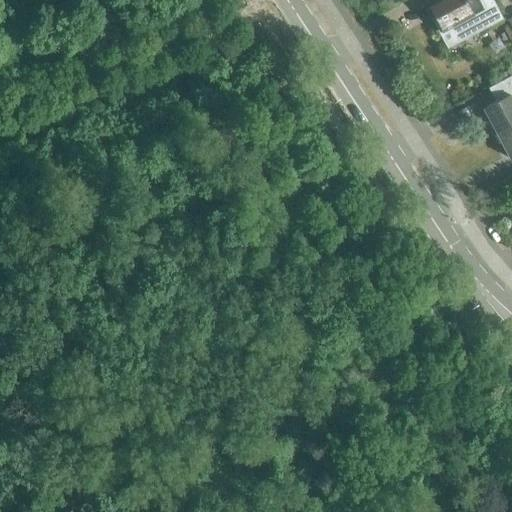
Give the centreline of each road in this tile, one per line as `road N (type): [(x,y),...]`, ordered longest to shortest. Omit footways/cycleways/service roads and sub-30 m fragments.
road 1 (tertiary): [(458,260),(286,0)]
road 2 (unclassified): [(0,106),(286,0)]
